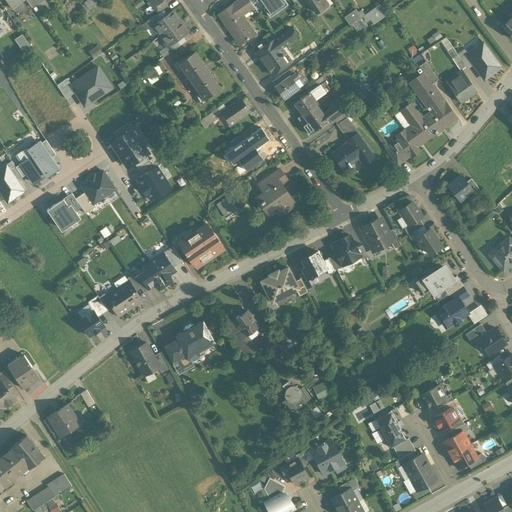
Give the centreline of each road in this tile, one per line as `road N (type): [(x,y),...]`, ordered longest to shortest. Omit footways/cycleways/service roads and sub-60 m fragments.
road 1 (residential): [(344,215),(138,321),(0,434)]
road 2 (residential): [(195,9),(344,215)]
road 3 (residential): [(420,180),(511,75)]
road 4 (residential): [(420,180),(490,298)]
road 5 (residential): [(0,222),(103,152)]
